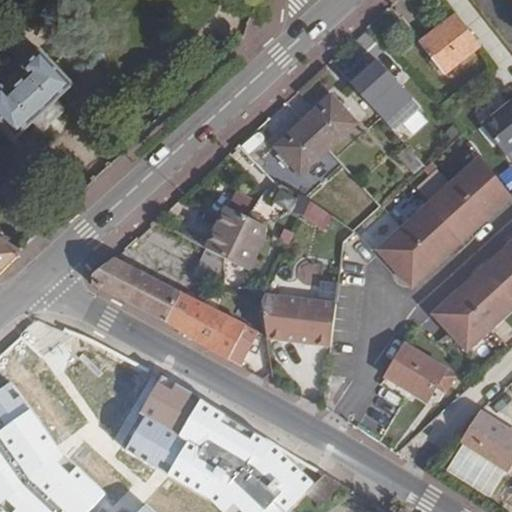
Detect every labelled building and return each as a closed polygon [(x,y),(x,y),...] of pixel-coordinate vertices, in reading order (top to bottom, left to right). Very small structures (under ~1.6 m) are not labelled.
[(479,47),(455,16),(420,44),(445,75),(479,47)] [(39,52),(0,88),(0,120),(17,138),(33,123),(42,132),(65,111),(56,101),(72,86),(39,52)] [(377,62),(349,88),(380,121),(407,96),(401,89),(403,87),(392,75),(390,76),(377,62)] [(358,125),(331,96),(302,122),(328,151),(358,125)] [(496,115),(481,127),(504,156),(511,150),(511,101),(507,106),(509,108),(501,114),(496,115)] [(507,106),(496,115),(501,114),(509,108),(507,106)] [(401,118),(390,128),(398,135),(408,126),(401,118)] [(302,122),(274,148),(300,177),(328,151),(302,122)] [(509,196),(480,157),(369,241),(399,280),(509,196)] [(309,203),(298,197),(289,215),(301,220),(309,203)] [(309,203),(301,220),(323,231),(331,218),(309,203)] [(266,240),(266,228),(272,215),(255,206),(248,220),(226,209),(207,249),(225,260),(248,275),(266,240)] [(511,239),(429,316),(447,335),(467,355),(492,331),(511,313),(511,239)] [(0,271),(19,254),(0,241),(0,271)] [(225,260),(207,249),(193,276),(225,292),(225,260)] [(257,331),(246,326),(114,259),(97,280),(99,291),(167,325),(228,360),(240,366),(257,331)] [(331,347),(337,305),(265,296),(261,304),(267,339),(331,347)] [(46,328),(36,324),(0,359),(0,380),(37,343),(46,328)] [(98,346),(68,333),(60,350),(89,367),(98,346)] [(427,403),(446,370),(404,345),(385,378),(427,403)] [(0,473),(37,511),(174,511),(201,486),(117,399),(108,408),(80,379),(57,402),(43,387),(0,428),(0,460),(1,461),(0,462),(0,473)] [(461,444),(506,473),(511,464),(511,432),(482,413),(461,444)] [(506,473),(461,444),(444,470),(489,499),(506,473)] [(281,459),(273,453),(264,464),(273,470),(281,459)] [(285,504),(297,486),(278,473),(266,492),(285,504)] [(338,484),(325,476),(308,495),(319,505),(338,484)] [(205,511),(216,502),(201,486),(174,511),(205,511)]
